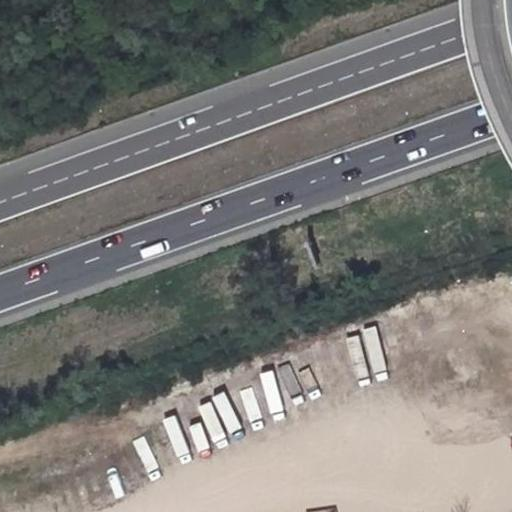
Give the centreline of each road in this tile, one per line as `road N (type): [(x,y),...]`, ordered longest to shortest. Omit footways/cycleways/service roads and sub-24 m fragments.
road 1 (motorway): [(511,18),(0,204)]
road 2 (motorway): [(0,290),(511,109)]
